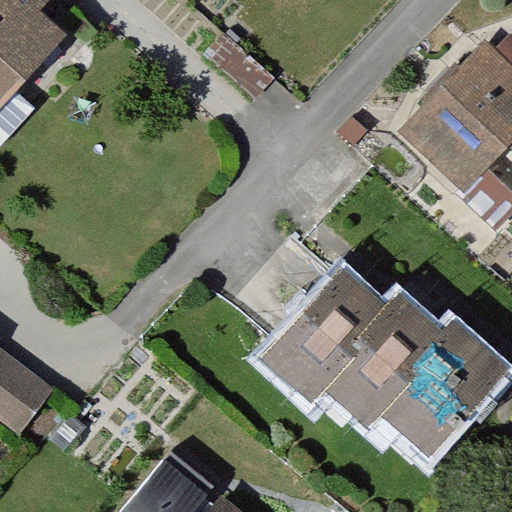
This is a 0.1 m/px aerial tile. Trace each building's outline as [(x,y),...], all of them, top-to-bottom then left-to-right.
[(57,3),(53,0),(0,0),(0,152),(5,156),(41,116),(21,97),(74,38),(47,14),(57,3)] [(236,46),(216,67),(260,106),(279,86),(236,46)] [(511,67),(494,50),(408,139),(470,197),(511,153),(511,67)] [(398,315),(353,275),(273,365),(322,408),(334,394),(378,433),(390,419),(439,463),(511,380),(511,366),(467,327),(457,338),(413,299),(398,315)] [(203,511),(213,500),(173,467),(136,511),(237,511),(227,504),(220,511),(203,511)]
